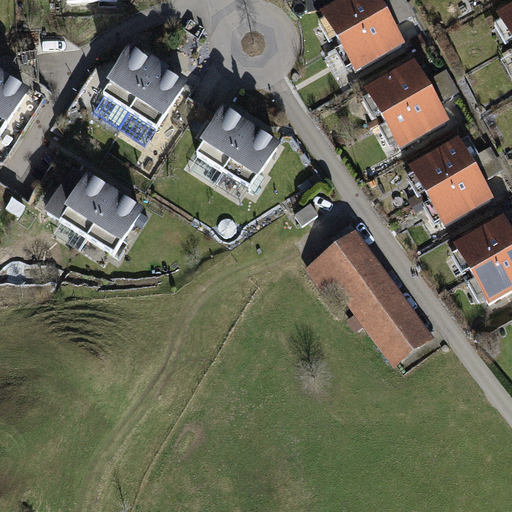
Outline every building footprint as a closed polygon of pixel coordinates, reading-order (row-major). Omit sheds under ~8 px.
[(317,0),(308,0),(305,1),(307,14),(320,11),(317,0)] [(376,0),(353,0),(325,17),(357,74),(403,47),(391,24),(381,7),(376,0)] [(511,13),(501,20),(511,38),(511,13)] [(153,58),(134,46),(103,96),(159,132),(191,83),(170,69),(153,58)] [(37,52),(11,56),(8,83),(27,95),(39,83),(37,52)] [(111,61),(105,71),(113,75),(118,66),(111,61)] [(415,68),(369,95),(401,152),(448,125),(437,106),(434,100),(430,94),(428,90),(424,83),(415,68)] [(428,90),(430,94),(452,82),(446,71),(424,83),(428,90)] [(4,81),(0,77),(0,122),(6,127),(27,95),(8,83),(4,81)] [(459,94),(452,82),(430,94),(434,100),(437,106),(459,94)] [(184,132),(201,106),(189,98),(172,125),(184,132)] [(220,118),(201,106),(184,132),(203,144),(220,118)] [(248,123),(226,109),(220,118),(203,144),(196,155),(253,192),(283,145),(261,131),(248,123)] [(460,145),(413,172),(446,230),(493,203),(481,182),(478,177),(474,171),(471,165),(468,160),(460,145)] [(471,165),(474,171),(496,159),(490,148),(468,160),(471,165)] [(28,203),(45,214),(74,167),(57,157),(28,203)] [(502,170),(496,159),(474,171),(478,177),(481,182),(502,170)] [(109,190),(74,167),(45,214),(115,259),(146,212),(126,200),(117,195),(109,190)] [(310,181),(299,188),(303,194),(313,188),(310,181)] [(12,201),(6,210),(20,218),(26,209),(12,201)] [(312,206),(295,217),(303,228),(319,216),(312,206)] [(511,234),(505,222),(457,250),(491,309),(511,296),(511,234)] [(360,232),(306,270),(324,296),(335,288),(394,372),(438,341),(360,232)]
